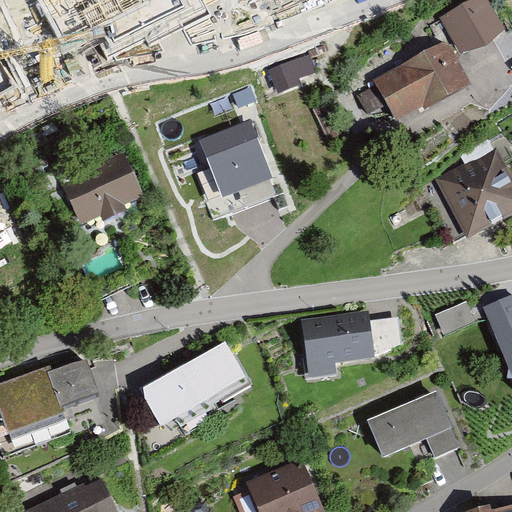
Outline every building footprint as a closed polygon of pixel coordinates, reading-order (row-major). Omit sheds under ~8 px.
[(507,33),(487,0),(476,0),(442,20),(463,57),(507,33)] [(378,81),(399,124),(474,87),(453,44),(378,81)] [(249,124),(198,143),(221,204),(272,185),(249,124)] [(511,181),(495,151),(434,184),(467,242),(511,216),(511,181)] [(62,184),(81,230),(148,203),(129,156),(62,184)] [(511,297),(484,309),(511,377),(511,297)] [(439,314),(448,337),(479,324),(470,301),(439,314)] [(376,361),(370,317),(302,326),(310,383),(340,378),(338,366),(376,361)] [(165,435),(248,387),(225,347),(142,394),(165,435)] [(85,361),(0,390),(0,412),(7,433),(99,401),(85,361)] [(439,394),(370,423),(385,461),(426,444),(433,462),(462,449),(439,394)] [(247,482),(260,511),(326,511),(301,458),(247,482)] [(117,511),(103,478),(21,511),(117,511)] [(476,511),(511,511),(511,509),(506,511),(502,502),(476,511)]
